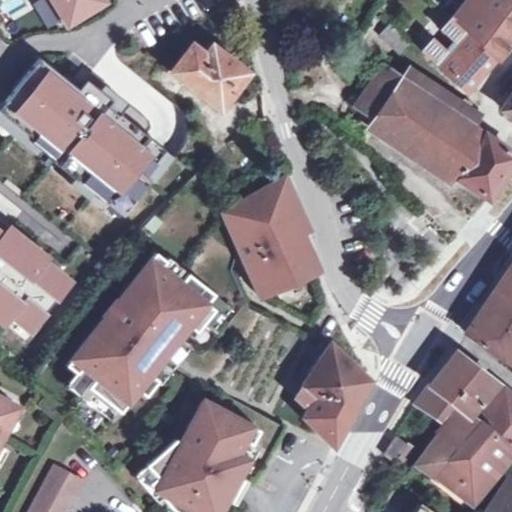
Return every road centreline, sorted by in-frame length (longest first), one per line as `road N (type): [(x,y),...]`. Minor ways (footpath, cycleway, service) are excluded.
road 1 (unclassified): [(416,348),(340,284),(296,171),(249,0)]
road 2 (primary): [(329,504),(416,348)]
road 3 (primary): [(416,348),(511,221)]
